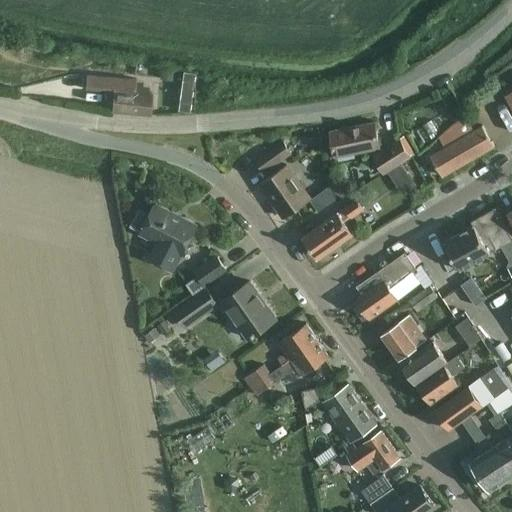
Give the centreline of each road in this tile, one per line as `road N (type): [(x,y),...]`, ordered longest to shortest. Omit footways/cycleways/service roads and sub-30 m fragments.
road 1 (tertiary): [(37,114),(246,123),(405,91),(511,14)]
road 2 (residential): [(310,292),(234,185),(188,159),(37,114)]
road 3 (residential): [(476,511),(310,292)]
road 4 (residential): [(511,171),(310,292)]
